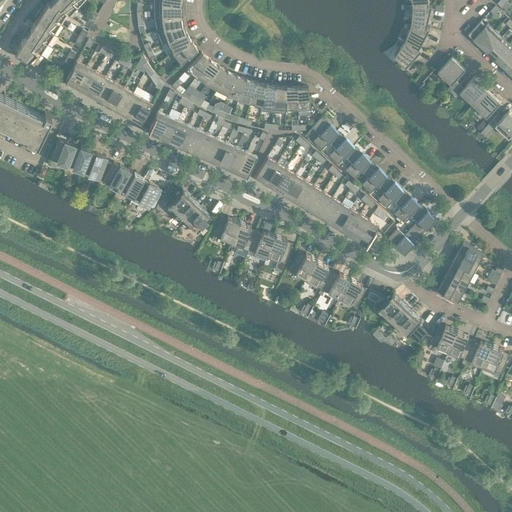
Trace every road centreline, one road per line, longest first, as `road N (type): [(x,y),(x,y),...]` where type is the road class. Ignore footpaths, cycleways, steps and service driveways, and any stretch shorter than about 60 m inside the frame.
road 1 (residential): [(461,213),(396,274),(81,116),(0,66)]
road 2 (tertiary): [(446,511),(383,464),(0,273)]
road 3 (tertiary): [(0,294),(400,492),(424,511)]
road 4 (residential): [(461,213),(307,67),(260,63),(211,35),(199,0)]
road 5 (residential): [(511,92),(450,36),(484,0)]
